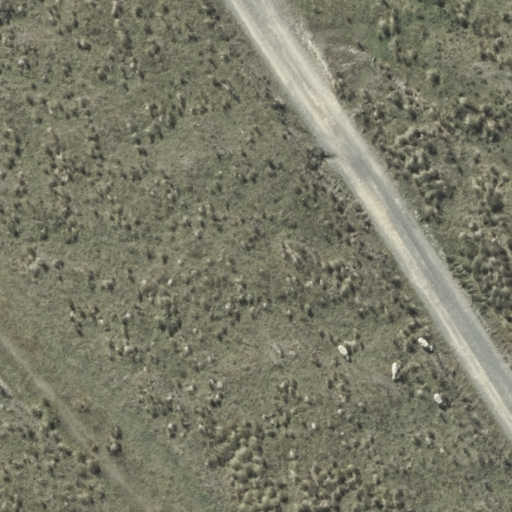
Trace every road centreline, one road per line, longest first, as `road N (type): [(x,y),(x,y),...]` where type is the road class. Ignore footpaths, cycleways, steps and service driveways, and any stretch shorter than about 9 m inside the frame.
road 1 (track): [(251,0),(511,402)]
road 2 (track): [(159,511),(0,325)]
